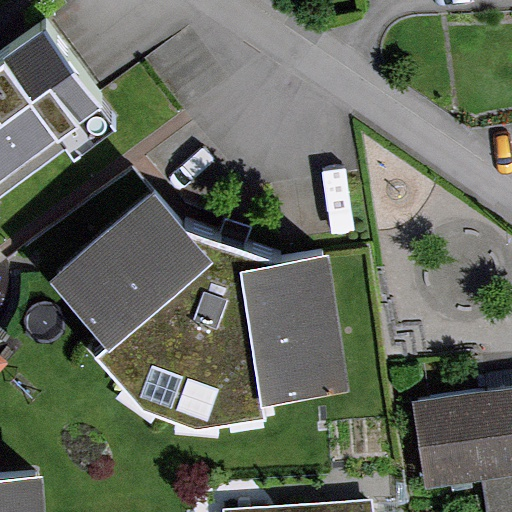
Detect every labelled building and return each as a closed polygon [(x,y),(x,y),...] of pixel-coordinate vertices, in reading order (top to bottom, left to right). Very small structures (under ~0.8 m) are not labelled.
[(44,20),(0,53),(0,184),(107,104),(44,20)] [(341,370),(326,238),(277,242),(188,209),(155,174),(59,262),(113,326),(99,338),(142,394),(197,414),(265,402),(262,380),(341,370)] [(511,384),(421,398),(433,473),(511,460),(511,384)] [(0,511),(37,511),(34,459),(0,460),(0,511)] [(374,511),(374,496),(227,504),(227,511),(374,511)]
